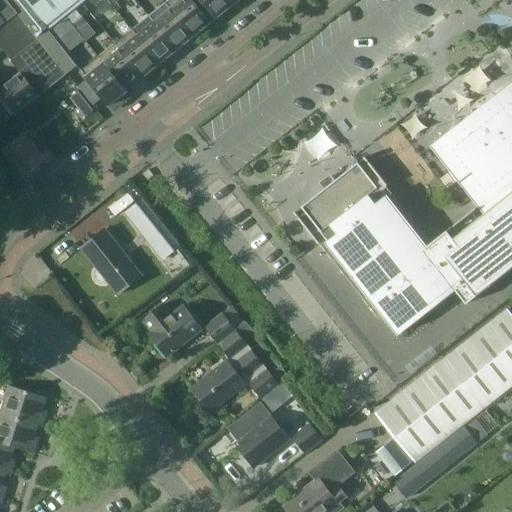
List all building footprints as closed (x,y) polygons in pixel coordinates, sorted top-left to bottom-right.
[(48,31),(24,0),(0,0),(0,45),(11,60),(10,61),(20,71),(39,95),(76,66),(48,31)] [(24,0),(48,31),(86,0),(24,0)] [(107,0),(102,0),(96,5),(101,12),(111,4),(107,0)] [(210,23),(191,0),(168,0),(165,3),(193,37),(210,23)] [(200,0),(215,19),(221,14),(233,5),(229,0),(200,0)] [(148,16),(176,51),(193,37),(165,3),(164,3),(169,10),(154,22),(149,16),(148,16)] [(159,64),(176,51),(148,16),(132,30),(159,64)] [(81,17),(73,24),(72,25),(77,31),(87,24),(81,17)] [(62,32),(68,39),(77,31),(72,25),(62,32)] [(142,78),(147,74),(159,64),(132,30),(115,43),(142,78)] [(126,91),(142,78),(115,43),(98,57),(126,92),(127,92),(126,91)] [(109,106),(126,92),(98,57),(80,71),(109,106)] [(17,113),(39,95),(20,71),(0,88),(0,95),(2,94),(17,113)] [(511,85),(510,83),(476,110),(480,115),(476,119),(471,123),(466,118),(432,145),(449,167),(447,168),(460,185),(462,184),(485,213),(481,217),(475,209),(424,249),(357,163),(301,208),(325,239),(400,334),(455,291),(466,305),(511,268),(511,85)] [(78,92),(70,98),(78,107),(85,101),(78,92)] [(61,166),(59,164),(48,150),(42,155),(24,132),(1,150),(24,178),(38,167),(47,178),(61,166)] [(123,213),(161,261),(180,247),(141,199),(123,213)] [(142,275),(105,229),(80,248),(117,295),(142,275)] [(171,313),(164,304),(141,322),(150,333),(148,334),(166,357),(202,329),(183,304),(171,313)] [(414,463),(511,386),(511,315),(507,309),(374,413),(414,463)] [(204,326),(216,343),(235,329),(222,312),(204,326)] [(209,412),(246,384),(248,383),(260,399),(279,385),(278,385),(270,374),(235,330),(217,344),(229,359),(191,388),(209,412)] [(280,367),(270,374),(278,385),(288,377),(280,367)] [(0,407),(0,414),(37,426),(41,427),(46,411),(42,410),(46,398),(7,385),(0,407)] [(408,498),(500,426),(487,409),(394,481),(408,498)] [(0,443),(13,448),(33,454),(38,438),(34,436),(37,426),(0,414),(0,443)] [(289,439),(271,415),(234,444),(253,468),(289,439)] [(304,455),(323,440),(309,423),(290,437),(304,455)] [(392,474),(409,460),(393,440),(377,453),(392,474)] [(0,472),(5,474),(9,476),(14,460),(10,458),(13,448),(0,443),(0,472)] [(284,507),(287,511),(337,511),(342,508),(338,503),(346,497),(335,483),(351,471),(338,454),(312,473),(318,481),(284,507)]
